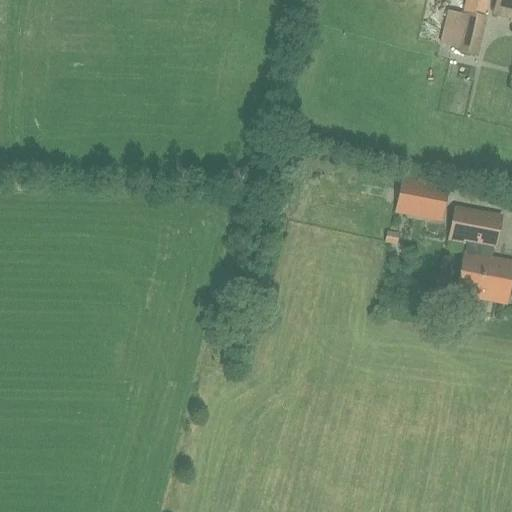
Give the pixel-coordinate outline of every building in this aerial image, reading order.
[(511,0),(497,0),(494,15),(511,19),(511,0)] [(468,54),(476,16),(463,13),(454,51),(468,54)] [(456,137),(454,112),(439,113),(440,121),(424,123),(425,140),(456,137)] [(402,180),(396,211),(440,220),(446,189),(402,180)] [(511,276),(511,261),(491,258),(493,246),(495,246),(501,219),(455,210),(450,238),(469,241),(467,253),(465,253),(457,295),(431,290),(428,308),(461,314),(464,296),(507,304),(511,276)] [(405,244),(403,233),(389,235),(391,247),(405,244)]
